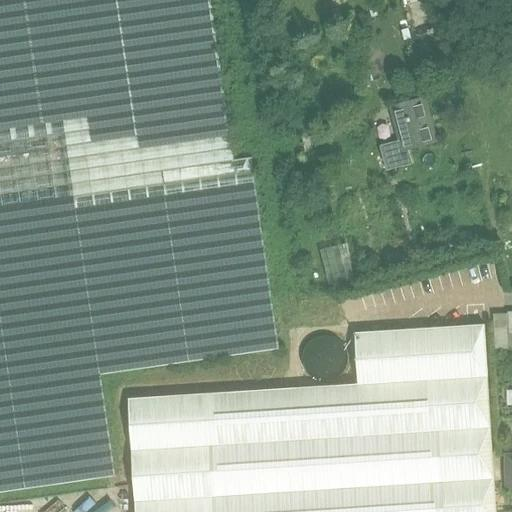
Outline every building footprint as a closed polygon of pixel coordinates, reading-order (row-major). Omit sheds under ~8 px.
[(0,0),(0,491),(116,475),(101,373),(279,347),(251,158),(233,161),(209,0),(0,0)] [(400,140),(379,145),(386,170),(409,164),(405,148),(436,140),(424,98),(391,107),(400,140)] [(417,264),(413,250),(395,255),(398,269),(417,264)] [(496,511),(484,325),(355,333),(358,384),(128,399),(132,464),(135,511),(496,511)] [(77,499),(76,511),(93,511),(94,500),(77,499)]
